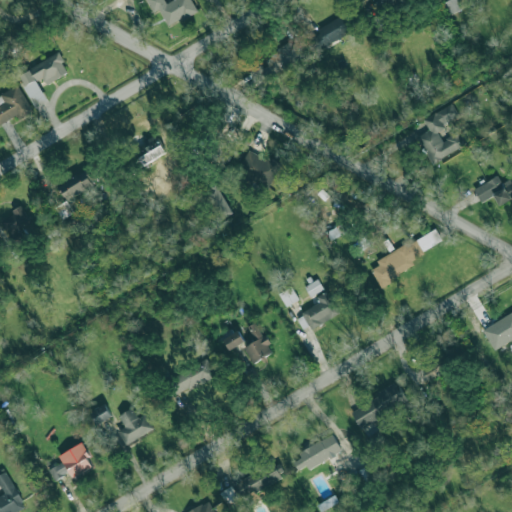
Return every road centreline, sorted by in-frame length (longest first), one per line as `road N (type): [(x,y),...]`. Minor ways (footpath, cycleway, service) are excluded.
road 1 (residential): [(56,0),(511,249)]
road 2 (residential): [(110,511),(511,267)]
road 3 (residential): [(0,170),(279,0)]
